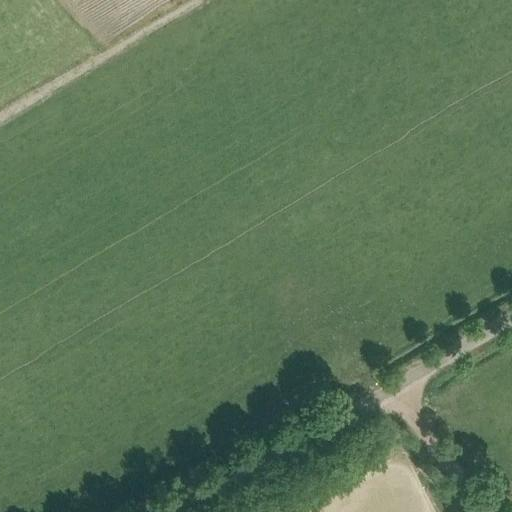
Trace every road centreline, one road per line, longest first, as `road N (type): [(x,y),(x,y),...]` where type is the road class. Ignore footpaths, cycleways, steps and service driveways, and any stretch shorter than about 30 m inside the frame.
road 1 (unclassified): [(175,511),(511,317)]
road 2 (track): [(498,511),(390,389)]
